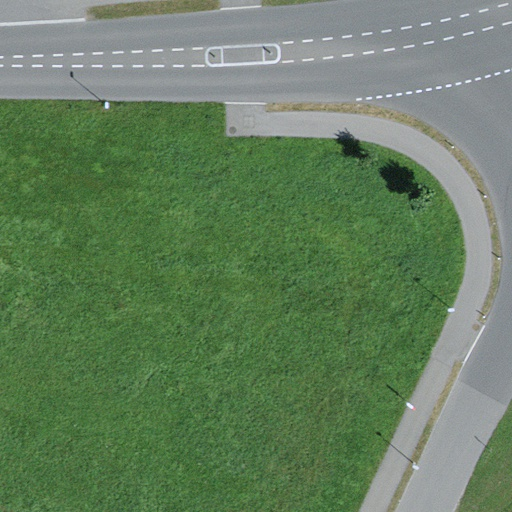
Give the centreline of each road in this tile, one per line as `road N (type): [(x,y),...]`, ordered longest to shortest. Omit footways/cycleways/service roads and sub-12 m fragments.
road 1 (unclassified): [(28,59),(244,53),(468,29)]
road 2 (unclassified): [(511,322),(424,511)]
road 3 (unclassified): [(468,29),(511,151)]
